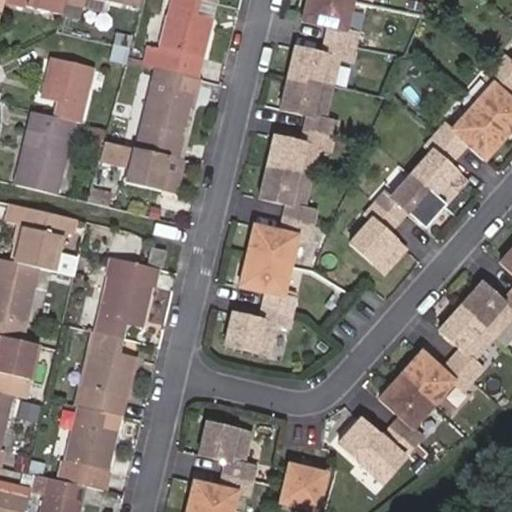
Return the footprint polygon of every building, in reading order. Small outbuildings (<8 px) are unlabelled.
[(62,5),(62,0),(4,0),(3,5),(59,18),(62,5)] [(62,0),(62,5),(82,10),(83,9),(84,0),(103,0),(109,1),(138,8),(140,0),(62,0)] [(107,15),(109,1),(103,0),(84,0),(83,9),(107,15)] [(203,57),(212,18),(197,15),(200,1),(198,0),(169,0),(158,49),(149,47),(144,67),(188,77),(193,55),(203,57)] [(343,32),(350,2),(341,0),(305,0),(301,23),(327,29),(324,42),(353,49),(356,36),(343,32)] [(212,18),(216,4),(200,1),(197,15),(212,18)] [(129,49),(131,40),(117,36),(114,46),(129,49)] [(330,90),(337,59),(350,62),(353,49),(324,42),(321,55),(293,49),(286,80),(330,90)] [(197,79),(203,57),(193,55),(188,77),(196,79),(197,79)] [(511,60),(509,64),(502,58),(493,69),(511,85),(511,60)] [(81,124),(94,69),(49,59),(41,91),(58,95),(56,104),(53,117),(75,122),(81,124)] [(177,160),(196,79),(188,77),(144,67),(141,66),(122,146),(169,158),(177,160)] [(511,129),(511,103),(507,99),(511,93),(511,85),(493,69),(484,79),(490,85),(469,108),(504,138),(511,129)] [(322,121),(330,90),(286,80),(279,111),(306,117),(303,131),(332,138),(335,124),(322,121)] [(56,104),(58,95),(41,91),(39,100),(56,104)] [(483,162),(504,138),(469,108),(449,132),(442,126),(433,136),(456,157),(465,146),(483,162)] [(57,196),(75,122),(53,117),(30,112),(12,186),(57,196)] [(315,153),(317,148),(329,151),(332,138),(303,131),(300,144),(273,138),(265,168),(309,179),(312,168),(315,153)] [(464,183),(447,167),(456,157),(433,136),(424,147),(430,152),(409,176),(443,206),(464,183)] [(161,193),(169,158),(122,146),(102,142),(97,160),(127,167),(122,184),(161,193)] [(327,172),(331,157),(315,153),(312,168),(327,172)] [(172,195),(180,160),(177,160),(169,158),(161,193),(172,195)] [(302,210),(309,179),(265,168),(258,200),(285,206),(283,220),(311,227),(314,213),(302,210)] [(443,206),(409,176),(388,200),(382,195),(373,205),(395,225),(405,215),(422,230),(443,206)] [(107,209),(112,193),(89,188),(85,203),(107,209)] [(23,227),(27,210),(9,205),(6,223),(23,227)] [(404,251),(386,235),(395,225),(373,205),(364,215),(370,220),(348,245),(382,275),(404,251)] [(158,220),(160,211),(150,208),(147,218),(158,220)] [(60,231),(63,218),(27,210),(23,227),(14,263),(39,270),(50,272),(60,231)] [(70,234),(73,221),(63,218),(60,231),(70,234)] [(288,268),(296,237),(308,240),(311,227),(283,220),(279,233),(253,227),(245,258),(288,268)] [(162,269),(166,252),(150,248),(146,265),(162,269)] [(511,249),(498,264),(511,276),(511,291),(510,293),(511,294),(511,249)] [(281,298),(288,268),(245,258),(238,288),(265,295),(262,308),(291,315),(294,301),(281,298)] [(0,338),(22,344),(39,270),(14,263),(0,260),(0,338)] [(144,319),(155,271),(141,267),(110,260),(92,334),(122,341),(126,326),(128,316),(144,319)] [(511,294),(510,293),(501,303),(479,285),(458,308),(493,339),(511,316),(511,294)] [(268,357),(275,325),(287,328),(291,315),(262,308),(258,321),(231,315),(224,346),(268,357)] [(493,339),(458,308),(437,332),(459,351),(449,361),(472,381),(481,370),(472,362),(493,339)] [(141,330),(144,319),(128,316),(126,326),(141,330)] [(119,419),(131,371),(116,368),(118,357),(122,341),(92,334),(74,408),(103,415),(119,419)] [(25,402),(38,348),(22,344),(0,338),(0,396),(12,399),(25,402)] [(462,391),(472,381),(449,361),(440,372),(420,353),(399,377),(432,407),(453,383),(462,391)] [(131,371),(133,361),(118,357),(116,368),(131,371)] [(412,431),(432,407),(399,377),(378,400),(398,419),(389,429),(412,449),(421,438),(412,431)] [(0,451),(0,447),(12,399),(0,396),(0,468),(4,453),(0,451)] [(100,493),(112,445),(96,441),(99,431),(103,415),(74,408),(55,482),(82,488),(100,493)] [(402,459),(412,449),(389,429),(380,439),(359,421),(337,445),(372,476),(393,451),(402,459)] [(241,466),(249,435),(205,424),(197,456),(225,462),(222,476),(251,482),(254,469),(241,466)] [(112,445),(114,435),(99,431),(96,441),(112,445)] [(313,511),(316,511),(325,475),(287,466),(278,504),(313,511)] [(231,511),(236,493),(248,496),(251,482),(222,476),(219,489),(192,483),(185,511),(231,511)] [(75,511),(82,488),(55,482),(32,477),(28,492),(42,496),(38,511),(75,511)] [(23,511),(28,492),(0,485),(0,511),(23,511)]
